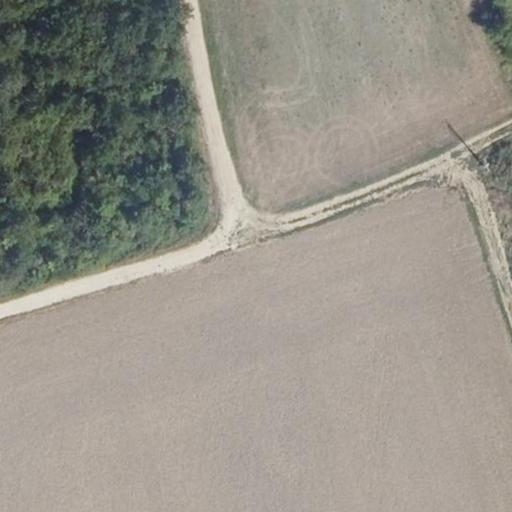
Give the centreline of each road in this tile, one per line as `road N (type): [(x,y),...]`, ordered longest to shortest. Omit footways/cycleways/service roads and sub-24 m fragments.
road 1 (track): [(274,228),(0,315)]
road 2 (track): [(198,0),(230,184),(244,209),(274,228)]
road 3 (track): [(459,153),(274,228)]
road 4 (track): [(511,316),(459,153)]
